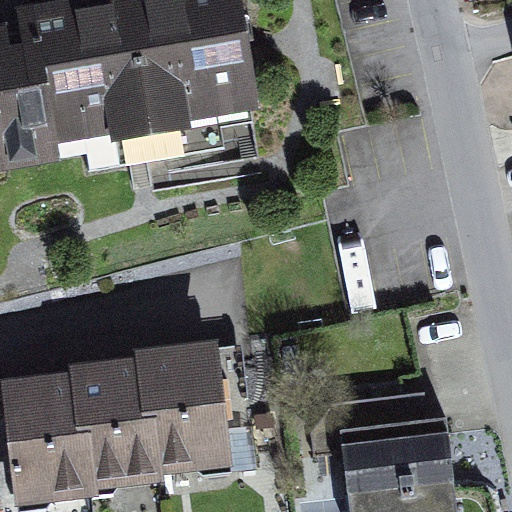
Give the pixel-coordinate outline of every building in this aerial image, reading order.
[(0,181),(249,136),(223,0),(163,0),(0,29),(0,181)] [(131,377),(148,490),(216,480),(200,367),(131,377)] [(62,387),(79,500),(148,490),(131,377),(62,387)] [(0,396),(0,440),(10,510),(79,500),(62,387),(0,396)] [(339,511),(453,511),(447,433),(333,444),(339,511)]
